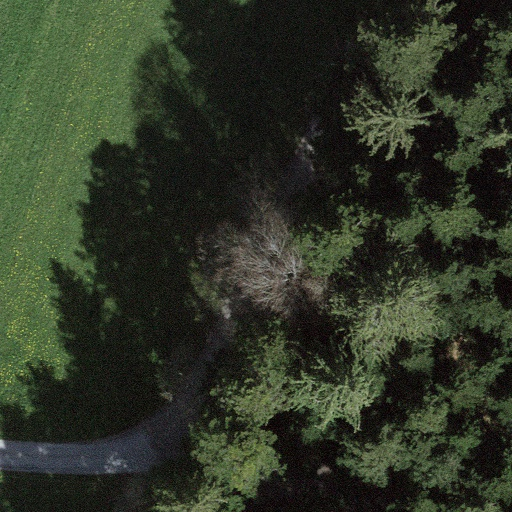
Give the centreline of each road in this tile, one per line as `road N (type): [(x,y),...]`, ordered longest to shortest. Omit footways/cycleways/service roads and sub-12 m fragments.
road 1 (track): [(391,0),(228,358),(185,419),(122,454)]
road 2 (track): [(122,454),(338,511)]
road 3 (track): [(122,454),(0,453)]
